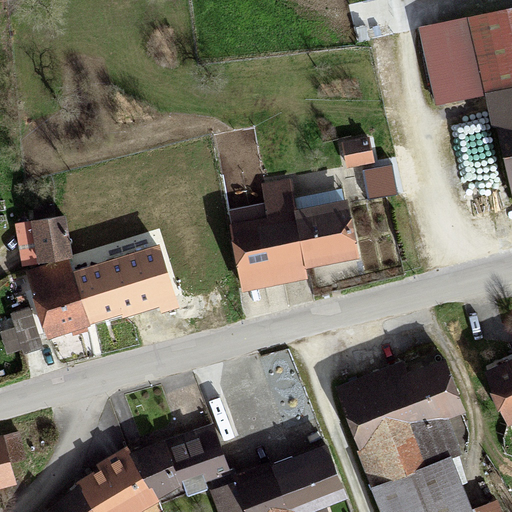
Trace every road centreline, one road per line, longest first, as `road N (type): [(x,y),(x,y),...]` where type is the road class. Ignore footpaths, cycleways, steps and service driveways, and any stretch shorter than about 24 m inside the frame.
road 1 (residential): [(511,270),(91,376)]
road 2 (residential): [(91,376),(84,427),(18,511)]
